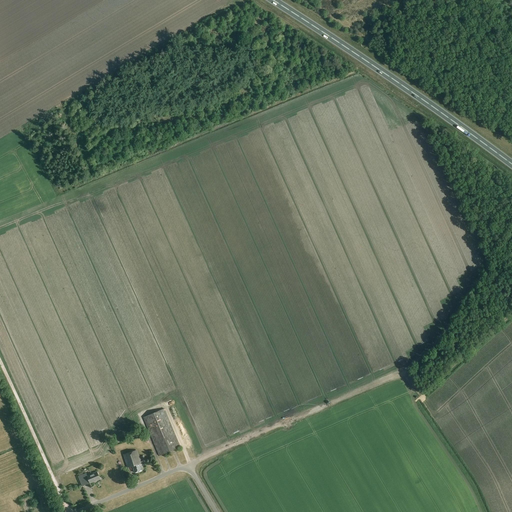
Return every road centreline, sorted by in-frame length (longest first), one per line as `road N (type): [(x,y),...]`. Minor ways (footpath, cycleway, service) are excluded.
road 1 (trunk): [(511,164),(272,0)]
road 2 (unclassified): [(215,511),(188,465),(75,511)]
road 3 (track): [(69,511),(0,361)]
